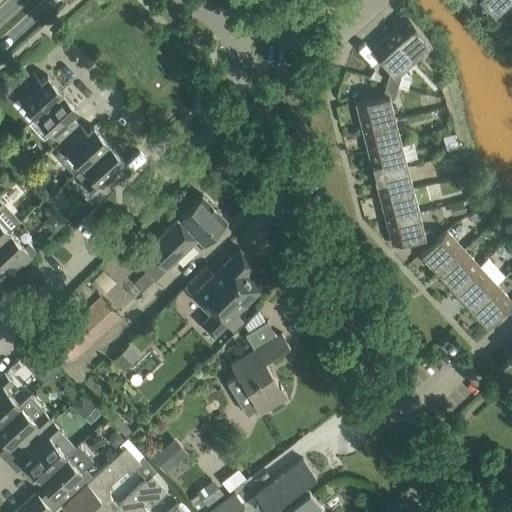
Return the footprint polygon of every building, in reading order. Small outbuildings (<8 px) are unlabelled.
[(486,0),(498,12),(511,0),(486,0)] [(431,40),(408,15),(390,32),(413,57),(431,40)] [(372,49),(375,52),(391,69),(390,70),(386,82),(398,85),(401,73),(399,70),(413,57),(390,32),(372,49)] [(6,80),(14,88),(37,114),(58,94),(62,90),(47,74),(40,80),(32,71),(29,74),(22,66),(6,80)] [(386,82),(383,93),(383,95),(356,102),(362,125),(395,117),(390,98),(394,97),(398,85),(386,82)] [(56,135),(48,142),(50,144),(53,141),(55,143),(79,122),(71,113),(77,107),(62,90),(58,94),(37,114),(29,122),(44,138),(52,130),(56,135)] [(401,140),(395,117),(362,125),(368,149),(401,140)] [(59,148),(64,144),(69,149),(61,157),(75,172),(105,144),(109,141),(93,124),(87,131),(79,122),(55,143),(59,148)] [(455,132),(443,135),(447,150),(459,146),(455,132)] [(407,164),(401,140),(368,149),(374,172),(407,164)] [(117,164),(124,158),(109,141),(105,144),(75,172),(98,197),(125,173),(117,164)] [(24,156),(16,163),(23,171),(31,164),(24,156)] [(437,179),(460,174),(457,161),(434,166),(437,179)] [(413,187),(407,164),(374,172),(380,196),(413,187)] [(470,174),(460,177),(463,189),(473,187),(470,174)] [(419,211),(413,187),(380,196),(386,219),(419,211)] [(202,193),(146,246),(166,268),(198,238),(202,242),(227,219),(202,193)] [(0,237),(9,229),(0,219),(0,209),(6,204),(0,197),(0,237)] [(386,219),(392,243),(420,236),(428,245),(437,237),(429,228),(424,229),(419,211),(386,219)] [(446,228),(437,237),(428,245),(421,251),(438,269),(463,246),(446,228)] [(13,272),(32,255),(9,229),(0,237),(0,267),(5,263),(13,272)] [(454,287),(479,264),(463,246),(438,269),(454,287)] [(257,264),(240,247),(192,294),(211,313),(202,322),(214,334),(261,288),(247,274),(257,264)] [(471,305),(496,282),(479,264),(454,287),(471,305)] [(154,278),(146,270),(135,280),(135,281),(143,289),(154,278)] [(511,300),(499,286),(496,282),(471,305),(487,323),(511,300)] [(73,358),(118,315),(99,295),(53,337),(73,358)] [(246,413),(257,406),(260,412),(270,406),(272,410),(285,402),(283,398),(288,395),(280,382),(279,383),(265,359),(289,344),(282,331),(277,335),(267,319),(245,332),(254,348),(230,362),(237,374),(227,381),(246,413)] [(139,353),(129,343),(113,358),(123,369),(139,353)] [(37,367),(46,358),(33,344),(24,352),(37,367)] [(511,355),(500,366),(508,375),(511,371),(511,355)] [(0,420),(20,402),(9,392),(7,389),(16,380),(6,368),(0,373),(0,420)] [(78,411),(87,411),(94,404),(83,393),(71,404),(78,411)] [(45,410),(35,419),(20,402),(0,420),(0,432),(9,443),(16,436),(24,445),(53,418),(45,410)] [(25,460),(40,477),(75,445),(68,437),(59,445),(51,437),(61,427),(53,418),(24,445),(32,454),(25,460)] [(75,445),(40,477),(53,491),(44,499),(51,507),(73,487),(68,482),(93,459),(78,442),(75,445)] [(126,467),(129,471),(141,460),(127,444),(63,502),(71,511),(108,511),(118,502),(110,493),(109,482),(126,467)] [(152,455),(165,471),(178,460),(165,444),(152,455)] [(257,497),(256,508),(267,510),(268,511),(326,511),(309,489),(304,492),(300,487),(316,475),(303,457),(254,494),(257,497)] [(239,466),(221,478),(229,488),(246,477),(239,466)] [(155,499),(167,488),(152,471),(118,502),(108,511),(135,511),(135,510),(152,495),(155,499)] [(200,498),(206,506),(223,494),(217,486),(200,498)] [(39,511),(49,511),(53,509),(51,507),(44,499),(36,490),(27,499),(39,511)] [(231,511),(244,503),(235,491),(206,511),(231,511)] [(188,511),(178,500),(164,511),(188,511)] [(29,511),(22,503),(12,511),(29,511)]
